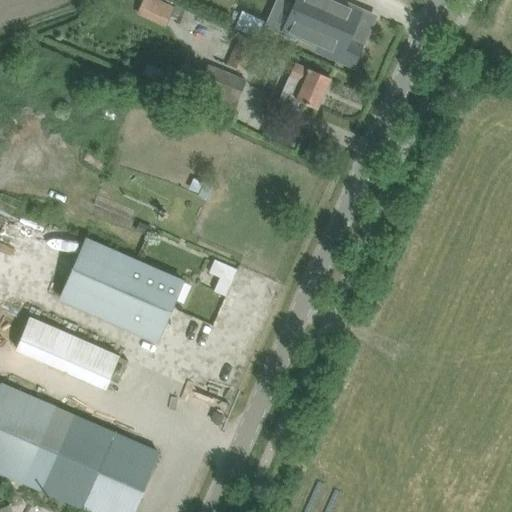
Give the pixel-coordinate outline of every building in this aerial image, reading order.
[(161,0),(143,0),(136,13),(165,26),(174,6),(161,0)] [(335,0),(291,0),(296,2),(285,27),(321,43),(318,50),(353,66),(363,43),(361,42),(371,19),(359,14),(360,11),(335,0)] [(246,12),(239,24),(255,33),(262,20),(246,12)] [(234,44),(227,63),(243,70),(245,65),(252,67),(258,54),(250,50),(251,49),(234,44)] [(209,63),(201,84),(237,100),(246,80),(209,63)] [(282,94),(278,102),(296,111),(300,102),(317,109),(330,78),(312,70),(308,68),(307,69),(295,64),(281,93),(282,94)] [(219,183),(204,177),(198,192),(213,198),(219,183)] [(86,239),(60,298),(156,340),(182,281),(86,239)] [(224,276),(218,288),(228,293),(241,269),(219,257),(212,270),(224,276)] [(37,315),(22,351),(114,388),(129,352),(37,315)] [(1,384),(0,386),(0,471),(24,482),(93,511),(133,511),(159,453),(141,445),(56,408),(1,384)]
